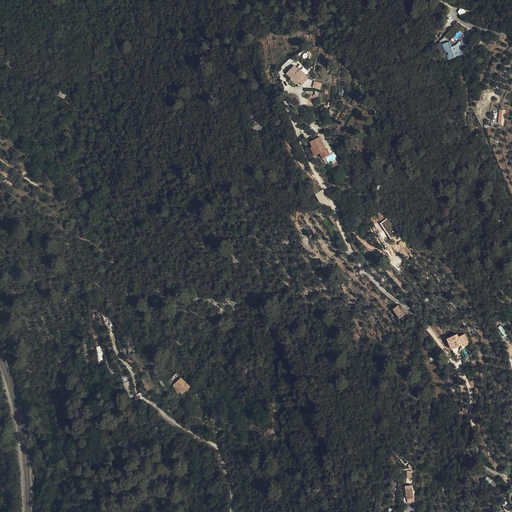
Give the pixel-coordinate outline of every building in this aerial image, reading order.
[(456,21),(445,36),(451,41),(462,25),(456,21)] [(449,56),(453,55),(452,50),(450,46),(451,45),(449,42),(445,44),(446,47),(444,48),(445,51),(447,51),(448,53),(447,54),(448,57),(449,56)] [(459,47),(452,50),(453,55),(454,56),(461,52),(459,47)] [(14,58),(8,54),(5,59),(12,63),(14,58)] [(304,74),(305,74),(299,68),(298,69),(296,67),(293,65),(286,72),(291,77),(292,76),(297,81),(298,81),(299,82),(300,82),(302,84),(308,78),(304,74)] [(321,83),(314,81),(312,87),(320,89),(321,83)] [(311,147),(315,155),(320,152),(323,158),(330,154),(328,149),(327,149),(320,136),(311,141),(313,146),(311,147)] [(389,218),(382,223),(391,238),(399,233),(389,218)] [(404,314),(397,304),(391,309),(397,317),(398,319),(404,314)] [(456,333),(446,338),(451,349),(463,344),(464,346),(469,344),(464,334),(458,336),(456,333)] [(190,387),(177,372),(169,379),(180,392),(183,394),(190,387)] [(168,381),(178,393),(180,392),(169,379),(168,381)] [(414,487),(407,488),(408,498),(415,498),(414,487)]
